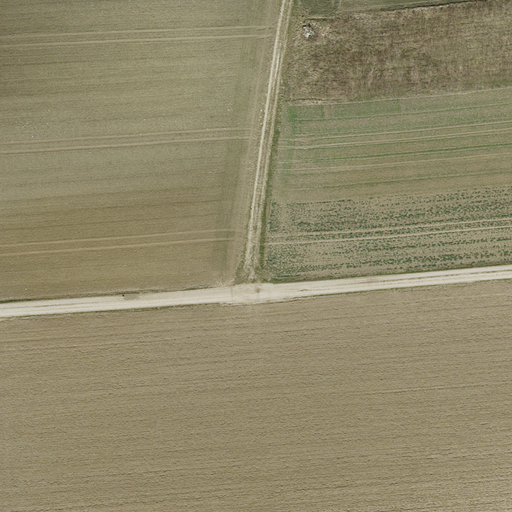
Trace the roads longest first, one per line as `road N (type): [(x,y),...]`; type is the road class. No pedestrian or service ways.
road 1 (track): [(511,271),(0,311)]
road 2 (track): [(289,0),(243,293)]
